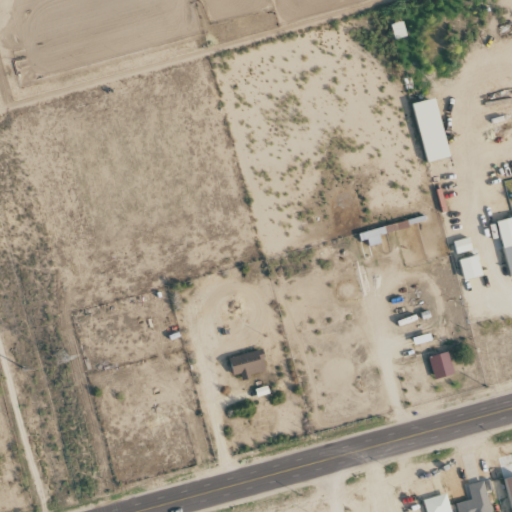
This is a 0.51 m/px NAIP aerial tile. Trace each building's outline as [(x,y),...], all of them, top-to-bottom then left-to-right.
[(450,157),(435,98),(412,104),(426,163),(450,157)] [(511,217),(497,221),(509,277),(511,276),(511,217)] [(456,254),(471,251),(469,238),(454,241),(456,254)] [(465,281),(482,276),(477,256),(459,261),(465,281)] [(242,376),(266,372),(262,351),(230,357),(233,376),(242,374),(242,376)] [(428,358),(434,380),(454,374),(448,352),(428,358)] [(491,511),(484,481),(467,484),(470,500),(456,503),(457,511),(491,511)] [(423,500),(426,511),(451,511),(446,493),(423,500)]
